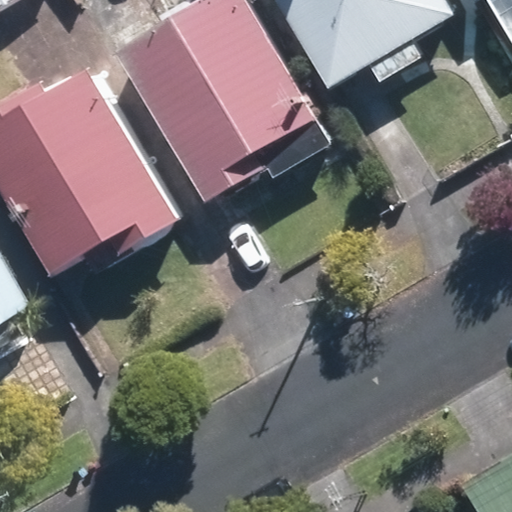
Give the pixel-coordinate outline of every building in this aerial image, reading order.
[(0,0),(0,12),(22,0),(0,0)] [(324,106),(267,0),(183,0),(128,30),(216,195),(286,157),(273,133),(324,106)] [(473,2),(471,0),(293,0),(342,81),(473,2)] [(511,0),(496,0),(511,25),(511,0)] [(196,210),(99,46),(66,65),(52,41),(0,71),(0,162),(72,283),(196,210)] [(0,310),(25,296),(0,252),(0,310)] [(478,511),(511,511),(511,474),(504,460),(462,483),(478,511)]
